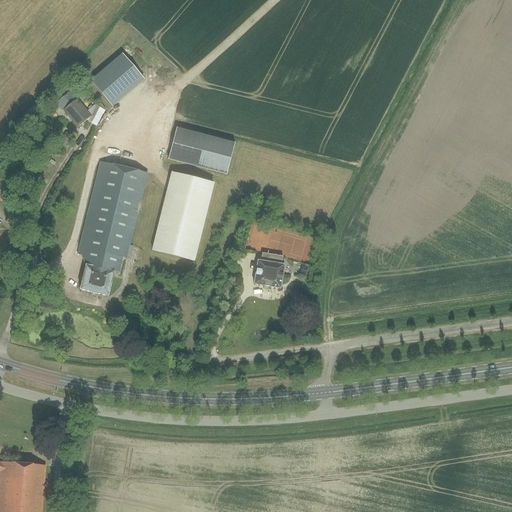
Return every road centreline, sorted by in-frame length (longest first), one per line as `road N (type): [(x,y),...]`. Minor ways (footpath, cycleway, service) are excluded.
road 1 (unclassified): [(511,389),(208,424),(115,413),(0,385)]
road 2 (secondary): [(322,393),(172,399),(0,363)]
road 3 (secondary): [(322,393),(511,368)]
